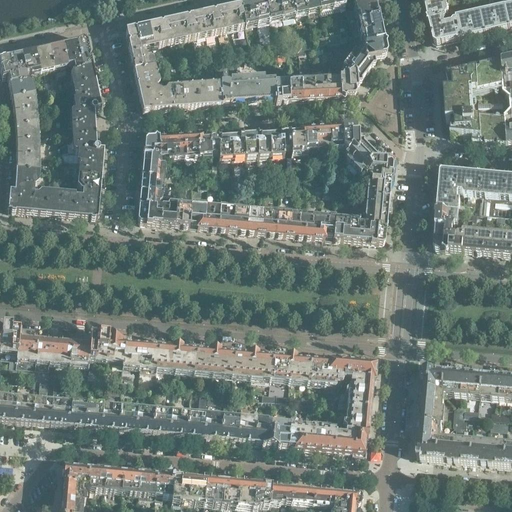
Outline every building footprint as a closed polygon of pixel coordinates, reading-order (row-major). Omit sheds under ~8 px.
[(294,20),(289,0),(287,0),(277,2),(281,22),(294,20)] [(307,17),(302,0),(289,0),(294,20),(307,17)] [(319,14),(316,0),(302,0),(307,17),(319,14)] [(332,11),(329,0),(316,0),(319,14),(332,11)] [(343,3),(342,0),(329,0),(332,11),(344,9),(343,3)] [(375,10),(376,10),(374,4),(373,5),(372,0),(353,0),(360,25),(377,21),(375,10)] [(452,5),(451,0),(423,0),(425,8),(424,8),(424,9),(424,10),(425,10),(426,11),(445,6),(452,5)] [(281,22),(277,2),(267,5),(266,4),(265,4),(264,4),(264,5),(269,25),(281,22)] [(269,25),(264,5),(252,8),(256,28),(269,25)] [(447,19),(445,6),(426,11),(429,25),(443,22),(446,22),(447,19)] [(256,28),(252,8),(240,11),(244,31),(256,28)] [(244,31),(240,11),(226,14),(230,32),(235,31),(236,33),(244,31)] [(509,33),(505,14),(499,15),(498,13),(487,15),(488,18),(481,19),(485,38),(509,33)] [(230,32),(226,14),(213,17),(218,37),(226,35),(225,33),(230,32)] [(218,37),(213,17),(201,19),(205,38),(210,37),(210,39),(218,37)] [(485,38),(481,19),(474,21),(473,18),(463,21),(464,23),(457,24),(457,27),(461,44),(485,38)] [(205,38),(201,19),(187,22),(192,43),(200,41),(199,39),(205,38)] [(380,34),(378,26),(377,21),(360,25),(361,33),(359,33),(360,38),(380,34)] [(192,43),(187,22),(174,25),(178,44),(183,42),(184,44),(192,43)] [(446,47),(442,30),(444,30),(443,22),(429,25),(434,46),(433,46),(434,47),(437,49),(438,49),(446,47)] [(178,44),(174,25),(160,28),(165,48),(173,47),(173,45),(178,44)] [(461,44),(457,27),(444,30),(442,30),(446,47),(461,44)] [(165,48),(160,28),(148,31),(152,49),(157,48),(158,50),(165,48)] [(152,49),(148,31),(135,34),(139,54),(142,53),(147,52),(147,50),(152,49)] [(139,54),(135,34),(125,36),(130,60),(143,58),(142,53),(139,54)] [(383,46),(380,34),(360,38),(361,43),(364,42),(365,50),(383,46)] [(342,46),(340,36),(325,39),(327,48),(342,46)] [(92,71),(86,44),(83,45),(82,44),(79,45),(78,46),(62,50),(66,69),(71,68),(73,75),(92,71)] [(383,46),(365,50),(363,50),(364,53),(362,53),(360,55),(374,67),(376,65),(380,64),(379,62),(384,62),(385,59),(384,50),(383,46)] [(66,69),(62,50),(35,56),(39,75),(66,69)] [(374,67),(360,55),(359,55),(357,57),(355,56),(351,60),(353,62),(350,66),(366,78),(372,71),(373,71),(374,70),(373,68),(374,67)] [(39,75),(35,56),(8,62),(11,75),(14,74),(17,88),(27,86),(25,77),(28,76),(30,78),(39,75)] [(154,71),(153,63),(150,62),(147,62),(146,59),(145,58),(143,59),(143,58),(130,60),(133,76),(152,72),(154,71)] [(17,88),(14,74),(11,75),(8,62),(6,62),(4,62),(1,62),(0,63),(0,74),(2,83),(7,82),(8,90),(17,88)] [(511,63),(501,66),(507,151),(511,151),(511,63)] [(507,151),(501,66),(501,65),(492,67),(492,66),(489,66),(489,68),(480,70),(480,68),(476,69),(476,71),(467,73),(468,78),(447,82),(449,92),(450,96),(444,97),(446,127),(455,126),(455,131),(452,132),(451,131),(450,141),(472,143),(472,148),(507,151)] [(366,78),(350,66),(347,70),(345,68),(342,72),(344,74),(342,77),(343,78),(357,90),(358,89),(360,89),(360,88),(360,86),(366,78)] [(171,84),(170,70),(163,70),(166,84),(171,84)] [(95,85),(92,71),(73,75),(71,78),(74,90),(95,85)] [(158,88),(157,83),(155,76),(153,75),(152,72),(133,76),(139,99),(153,96),(157,92),(156,89),(158,88)] [(356,92),(357,90),(343,78),(341,81),(341,82),(338,82),(338,85),(339,104),(352,103),(354,100),(354,96),(356,96),(356,92)] [(276,107),(275,86),(274,85),(265,85),(264,82),(231,84),(231,88),(220,88),(221,90),(222,111),(224,111),(224,110),(229,110),(229,111),(232,110),(231,107),(260,106),(273,105),(273,108),(276,107)] [(339,104),(338,85),(331,85),(331,82),(325,83),(327,104),(339,104)] [(327,104),(325,83),(321,83),(321,86),(313,87),(315,105),(327,104)] [(301,106),(300,84),(295,85),(296,88),(287,88),(289,107),(301,106)] [(315,105),(313,87),(306,87),(305,84),(300,84),(301,106),(315,105)] [(98,98),(95,85),(74,90),(76,99),(73,99),(74,103),(98,98)] [(32,100),(29,87),(27,86),(17,88),(8,90),(11,101),(11,105),(30,100),(32,100)] [(289,107),(287,88),(280,89),(280,86),(275,86),(276,107),(283,107),(285,108),(287,107),(289,107)] [(222,111),(221,90),(216,90),(215,88),(208,89),(209,112),(222,111)] [(209,112),(208,89),(200,89),(200,92),(196,92),(197,113),(209,112)] [(185,113),(184,90),(176,91),(176,93),(171,93),(173,114),(185,113)] [(197,113),(196,92),(191,92),(191,90),(184,90),(185,113),(197,113)] [(161,115),(160,102),(163,94),(157,92),(153,96),(139,99),(142,116),(161,115)] [(173,114),(171,93),(171,92),(166,92),(164,95),(163,94),(160,102),(161,115),(173,114)] [(101,113),(98,98),(74,103),(76,114),(96,114),(101,113)] [(35,115),(34,109),(32,109),(30,100),(11,105),(12,112),(13,119),(35,115)] [(94,127),(94,117),(95,117),(96,115),(96,114),(76,114),(73,115),(74,128),(94,127)] [(35,130),(34,122),(36,122),(35,115),(13,119),(14,128),(14,133),(35,130)] [(95,140),(94,127),(74,128),(74,141),(95,140)] [(36,145),(35,136),(37,136),(36,130),(35,130),(14,133),(15,138),(15,147),(36,145)] [(359,145),(357,143),(357,139),(355,139),(355,135),(352,133),(341,134),(342,152),(342,153),(346,157),(359,145)] [(330,156),(329,134),(316,135),(317,153),(325,153),(325,156),(330,156)] [(342,152),(341,134),(329,134),(330,156),(334,156),(334,152),(342,152)] [(317,153),(316,135),(303,136),(305,157),(309,157),(309,154),(317,153)] [(305,157),(303,136),(290,137),(291,157),(300,156),(300,158),(305,157)] [(291,158),(291,157),(290,137),(281,137),(281,138),(261,140),(258,140),(258,139),(257,139),(257,138),(256,138),(256,139),(242,140),(242,139),(241,139),(242,140),(241,140),(241,141),(218,142),(218,141),(210,142),(211,162),(211,163),(217,162),(217,168),(287,163),(286,158),(291,158)] [(96,152),(95,140),(74,141),(75,155),(79,155),(99,154),(99,153),(97,152),(96,152)] [(211,162),(210,142),(197,143),(198,164),(203,164),(203,162),(211,162)] [(198,164),(197,143),(184,144),(185,162),(193,162),(194,165),(198,164)] [(173,166),(171,144),(158,145),(159,162),(161,164),(167,163),(168,166),(173,166)] [(185,162),(184,144),(171,144),(173,166),(178,166),(178,163),(185,162)] [(35,154),(36,145),(15,147),(16,152),(16,159),(38,160),(38,154),(35,154)] [(159,162),(158,145),(146,146),(144,148),(142,169),(161,170),(161,168),(159,166),(161,164),(159,162)] [(355,169),(370,156),(362,148),(362,146),(360,146),(359,145),(346,157),(345,158),(348,162),(345,165),(348,168),(352,165),(355,169)] [(102,168),(103,155),(99,154),(79,155),(78,166),(102,168)] [(366,178),(379,166),(378,165),(378,162),(375,162),(370,156),(355,169),(358,173),(356,175),(359,179),(362,176),(364,180),(366,178)] [(35,177),(35,167),(36,167),(38,167),(38,160),(16,159),(16,169),(16,175),(35,177)] [(101,182),(102,168),(78,166),(78,171),(81,172),(80,180),(101,182)] [(389,191),(391,172),(389,170),(384,169),(384,167),(380,167),(379,166),(366,178),(370,183),(370,189),(389,191)] [(166,178),(166,173),(164,170),(161,170),(142,169),(141,176),(141,177),(140,179),(141,181),(141,183),(162,184),(162,177),(166,178)] [(35,191),(36,177),(35,177),(16,175),(15,179),(15,186),(15,189),(26,190),(34,191),(35,191)] [(455,196),(457,176),(444,175),(443,175),(442,175),(440,175),(440,177),(440,178),(440,179),(437,215),(454,216),(460,217),(460,213),(458,212),(459,204),(457,204),(458,197),(455,196)] [(481,199),(483,179),(457,176),(455,196),(458,197),(461,197),(463,199),(475,200),(476,198),(481,199)] [(511,181),(483,179),(481,199),(480,212),(479,218),(511,221),(511,181)] [(100,196),(101,182),(80,180),(79,190),(78,191),(81,195),(88,195),(100,196)] [(161,193),(162,184),(141,183),(141,184),(140,185),(140,188),(140,190),(140,198),(164,199),(164,194),(161,193)] [(259,197),(260,188),(251,188),(250,196),(259,197)] [(25,205),(26,190),(15,189),(14,197),(9,196),(7,216),(10,216),(11,217),(14,218),(15,217),(18,217),(19,205),(25,205)] [(388,198),(389,191),(370,189),(367,189),(366,195),(369,196),(368,203),(388,205),(388,203),(389,202),(389,199),(388,198)] [(32,218),(34,200),(34,191),(26,190),(25,205),(19,205),(18,217),(32,218)] [(85,223),(88,195),(81,195),(81,202),(75,202),(73,222),(85,223)] [(97,224),(100,196),(88,195),(85,223),(89,224),(91,225),(93,225),(95,224),(97,224)] [(45,220),(47,199),(39,198),(38,200),(34,200),(32,218),(45,220)] [(159,211),(160,205),(163,205),(164,199),(140,198),(139,204),(138,205),(138,208),(138,210),(138,211),(158,212),(159,211)] [(59,221),(61,200),(47,199),(45,220),(59,221)] [(73,222),(75,202),(61,200),(59,221),(73,222)] [(387,212),(388,210),(388,208),(388,206),(388,205),(368,203),(367,213),(364,212),(364,217),(386,219),(387,212)] [(174,231),(176,207),(171,207),(171,210),(165,210),(163,211),(163,212),(162,211),(160,230),(174,231)] [(189,233),(190,212),(182,211),(183,208),(176,207),(174,231),(181,232),(183,233),(185,233),(187,232),(189,233)] [(202,234),(205,210),(198,209),(198,211),(191,211),(190,212),(189,233),(202,234)] [(217,235),(219,215),(211,214),(211,210),(205,210),(202,234),(210,234),(211,235),(214,236),(216,235),(217,235)] [(160,230),(162,211),(159,211),(158,212),(138,211),(137,226),(139,228),(160,230)] [(231,236),(234,213),(228,212),(228,215),(219,215),(217,235),(219,235),(220,236),(223,236),(224,236),(231,236)] [(246,238),(248,217),(240,216),(240,213),(234,213),(231,236),(239,237),(240,238),(243,238),(245,238),(246,238)] [(260,239),(262,215),(257,215),(257,218),(248,217),(246,238),(247,238),(249,239),(251,239),(253,238),(260,239)] [(275,240),(277,220),(268,219),(269,216),(262,215),(260,239),(268,240),(269,241),(272,241),(273,240),(275,240)] [(332,245),(334,225),(334,223),(335,217),(320,215),(320,220),(318,244),(332,245)] [(453,228),(454,216),(437,215),(436,226),(453,228)] [(289,242),(291,218),(285,217),(285,221),(277,220),(275,240),(276,240),(277,241),(280,242),(282,241),(289,242)] [(386,226),(386,219),(364,217),(363,223),(366,224),(366,229),(368,232),(385,234),(385,232),(386,231),(386,228),(386,226)] [(303,243),(305,222),(296,222),(297,218),(291,218),(289,242),(296,242),(298,243),(300,243),(302,243),(303,243)] [(318,244),(320,220),(314,220),(314,223),(305,222),(303,243),(305,243),(306,244),(309,244),(310,243),(318,244)] [(346,247),(349,223),(342,222),(341,226),(334,225),(332,245),(333,246),(335,247),(337,247),(339,246),(346,247)] [(361,248),(363,229),(361,227),(355,227),(355,224),(354,223),(349,223),(346,247),(361,248)] [(451,238),(451,232),(453,232),(453,228),(436,226),(435,238),(449,240),(451,238)] [(384,248),(385,234),(368,232),(366,229),(363,229),(361,248),(381,250),(384,248)] [(468,258),(470,233),(464,233),(462,234),(461,236),(459,236),(455,238),(453,256),(468,258)] [(483,259),(484,238),(478,237),(478,234),(470,233),(468,258),(476,258),(478,259),(480,260),(482,259),(483,259)] [(497,260),(499,236),(490,235),(490,238),(484,238),(483,259),(497,260)] [(511,262),(511,254),(511,240),(507,240),(508,237),(499,236),(497,260),(511,262)] [(453,256),(455,238),(451,238),(449,240),(435,238),(433,252),(435,255),(445,256),(447,257),(449,256),(453,256)] [(15,365),(17,344),(20,344),(21,335),(1,333),(0,345),(0,361),(9,362),(8,374),(0,373),(0,381),(14,383),(15,365)] [(105,366),(107,343),(88,341),(88,350),(89,350),(88,364),(105,366)] [(122,368),(124,350),(125,344),(107,343),(105,366),(122,368)] [(36,345),(20,344),(17,344),(15,365),(34,367),(36,345)] [(68,370),(70,348),(54,347),(36,345),(34,367),(33,378),(33,384),(36,384),(39,385),(47,385),(49,368),(53,368),(68,370)] [(88,364),(89,350),(88,350),(70,348),(68,370),(87,372),(88,364)] [(140,351),(124,350),(122,368),(122,371),(138,372),(140,351)] [(175,375),(177,352),(177,351),(173,350),(173,351),(172,351),(170,351),(170,354),(156,352),(155,374),(175,375)] [(155,374),(156,352),(140,351),(138,372),(155,374)] [(194,377),(195,356),(183,355),(183,352),(182,352),(182,351),(177,351),(177,352),(175,375),(194,377)] [(212,379),(214,355),(214,354),(210,354),(210,355),(208,355),(208,357),(195,356),(194,377),(212,379)] [(231,380),(233,359),(221,358),(221,356),(220,356),(220,355),(219,355),(214,354),(214,355),(212,379),(231,380)] [(249,382),(251,359),(251,358),(248,357),(248,358),(246,358),(246,361),(233,359),(231,380),(249,382)] [(268,383),(270,363),(259,362),(259,359),(257,359),(257,358),(251,358),(251,359),(249,382),(268,383)] [(288,385),(290,362),(290,361),(286,361),(286,362),(284,361),(284,364),(270,363),(268,383),(288,385)] [(307,387),(309,364),(295,362),(295,361),(290,361),(290,362),(288,385),(307,387)] [(324,388),(326,365),(309,364),(307,387),(324,388)] [(342,386),(342,385),(343,367),(344,366),(343,366),(335,365),(335,366),(326,365),(324,388),(335,389),(336,387),(339,387),(342,386)] [(374,385),(375,370),(369,369),(369,368),(365,367),(364,369),(343,367),(342,385),(348,385),(351,383),(374,385)] [(441,395),(443,376),(422,374),(421,393),(441,395)] [(460,402),(462,377),(443,376),(441,395),(441,398),(452,399),(453,401),(460,402)] [(479,402),(481,379),(462,377),(460,402),(468,403),(469,401),(479,402)] [(498,405),(500,381),(481,379),(479,402),(490,403),(490,405),(498,405)] [(511,404),(511,381),(500,381),(498,405),(507,406),(507,404),(511,404)] [(373,392),(374,385),(351,383),(348,385),(347,392),(346,393),(346,398),(370,400),(371,392),(373,392)] [(47,394),(47,385),(39,385),(39,394),(47,394)] [(441,429),(443,407),(441,405),(441,398),(441,395),(421,393),(418,427),(441,429)] [(66,432),(69,407),(62,406),(61,408),(50,407),(46,406),(47,394),(39,394),(38,404),(34,403),(34,406),(32,429),(43,430),(48,431),(66,432)] [(369,415),(370,400),(346,398),(345,407),(347,407),(346,413),(369,415)] [(0,426),(14,428),(16,402),(9,401),(9,403),(0,402),(0,426)] [(32,429),(34,406),(23,404),(23,403),(16,402),(14,428),(32,429)] [(84,434),(86,410),(74,409),(74,407),(69,407),(66,432),(73,433),(74,434),(75,434),(76,433),(84,434)] [(101,434),(103,410),(96,409),(95,411),(86,410),(84,434),(98,435),(99,434),(101,434)] [(117,437),(119,413),(108,412),(109,410),(103,410),(101,434),(103,434),(103,436),(117,437)] [(462,434),(463,432),(463,424),(463,421),(464,414),(464,411),(457,410),(454,414),(452,430),(455,434),(462,434)] [(135,437),(137,413),(130,412),(130,414),(119,413),(117,437),(132,438),(133,437),(135,437)] [(151,440),(153,416),(143,415),(143,413),(137,413),(135,437),(137,437),(137,439),(151,440)] [(368,430),(368,420),(369,415),(346,413),(346,418),(344,418),(343,428),(368,430)] [(478,422),(478,415),(464,414),(463,421),(478,422)] [(168,440),(171,416),(164,415),(164,417),(153,416),(151,440),(166,441),(167,440),(168,440)] [(185,443),(187,419),(176,418),(176,416),(171,416),(168,440),(171,440),(171,442),(185,443)] [(498,424),(499,417),(490,416),(490,423),(498,424)] [(507,425),(508,418),(499,417),(498,424),(507,425)] [(202,443),(204,419),(197,418),(197,420),(187,419),(185,443),(199,444),(200,443),(202,443)] [(219,446),(220,422),(210,421),(210,420),(204,419),(202,443),(204,443),(205,445),(219,446)] [(236,446),(238,422),(232,421),(232,424),(220,422),(219,446),(234,447),(234,446),(236,446)] [(252,449),(254,426),(244,425),(244,423),(238,422),(236,446),(238,446),(239,448),(252,449)] [(269,451),(272,425),(265,425),(265,427),(254,426),(252,449),(261,450),(262,451),(263,451),(264,450),(269,451)] [(286,452),(288,430),(278,429),(278,426),(272,425),(269,451),(277,451),(277,452),(279,452),(280,452),(286,452)] [(438,438),(441,435),(441,429),(418,427),(416,445),(437,446),(438,444),(438,438)] [(365,459),(368,430),(343,428),(343,433),(344,435),(344,440),(337,439),(338,434),(334,433),(332,436),(334,439),(332,456),(355,458),(355,460),(362,461),(362,460),(363,460),(363,459),(365,459)] [(302,454),(304,433),(298,433),(298,430),(288,429),(288,430),(286,452),(302,454)] [(317,455),(319,432),(310,431),(310,434),(304,433),(302,454),(317,455)] [(332,456),(334,439),(332,436),(328,435),(328,433),(319,432),(317,455),(332,456)] [(453,467),(455,443),(449,443),(447,445),(438,444),(437,446),(436,466),(453,467)] [(470,469),(472,447),(463,446),(463,444),(455,443),(453,467),(470,469)] [(436,466),(437,446),(416,445),(415,461),(417,461),(417,462),(420,462),(420,465),(425,466),(425,465),(436,466)] [(486,470),(488,446),(480,446),(480,448),(472,447),(470,469),(486,470)] [(503,472),(505,450),(496,449),(496,447),(488,446),(486,470),(503,472)] [(511,472),(511,450),(505,450),(503,472),(511,472)] [(87,492),(89,474),(64,472),(64,475),(63,476),(62,476),(61,477),(61,478),(62,479),(63,480),(63,483),(64,483),(63,487),(83,489),(82,496),(88,497),(88,495),(87,492)] [(103,498),(105,476),(89,474),(87,492),(88,495),(94,495),(94,497),(103,498)] [(121,498),(123,478),(105,476),(103,498),(113,499),(113,497),(121,498)] [(138,502),(140,479),(123,478),(121,498),(129,499),(128,501),(138,502)] [(155,502),(157,481),(140,479),(138,502),(148,503),(148,507),(155,508),(155,502)] [(170,505),(172,482),(157,481),(155,502),(155,508),(163,508),(163,504),(170,505)] [(187,510),(189,484),(172,482),(170,505),(170,506),(179,507),(179,509),(187,510)] [(203,509),(205,485),(189,484),(187,510),(196,510),(197,508),(203,509)] [(212,511),(220,511),(222,487),(205,485),(203,509),(211,510),(210,511),(212,511)] [(84,498),(82,496),(83,489),(63,487),(62,504),(83,507),(84,498)] [(232,511),(236,511),(239,488),(222,487),(220,511),(229,511),(232,511)] [(252,511),(255,489),(239,488),(236,511),(252,511)] [(269,508),(271,491),(255,489),(252,511),(262,511),(269,511),(269,508)] [(291,507),(292,493),(271,491),(269,508),(280,509),(280,507),(285,508),(285,506),(291,507)] [(313,509),(314,495),(292,493),(291,507),(313,509)] [(335,510),(336,497),(314,495),(313,509),(333,511),(335,510)] [(360,509),(360,508),(362,505),(361,501),(361,499),(360,499),(359,497),(357,498),(357,499),(336,497),(335,510),(333,511),(354,511),(355,509),(356,509),(357,510),(359,509),(360,509)]
